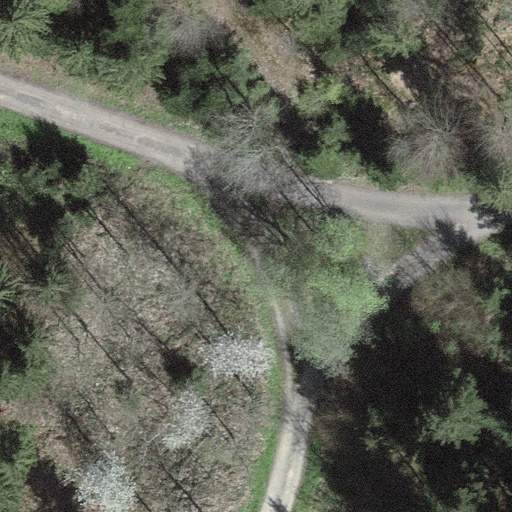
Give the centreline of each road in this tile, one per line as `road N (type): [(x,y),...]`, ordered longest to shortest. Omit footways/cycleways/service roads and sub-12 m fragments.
road 1 (track): [(470,220),(392,210),(206,160),(0,86)]
road 2 (track): [(275,511),(308,411),(343,350),(412,263),(470,220)]
road 3 (track): [(308,411),(281,282),(249,218),(206,160)]
